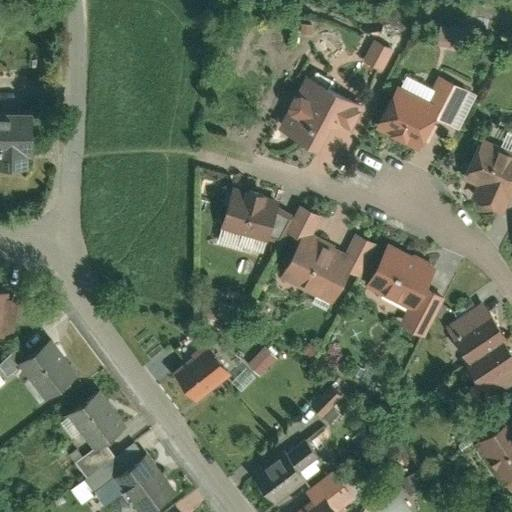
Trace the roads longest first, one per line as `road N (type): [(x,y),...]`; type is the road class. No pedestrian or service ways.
road 1 (unclassified): [(241,511),(83,300),(60,237)]
road 2 (residential): [(511,287),(492,258),(435,209),(249,163)]
road 3 (unclassified): [(60,237),(79,0)]
